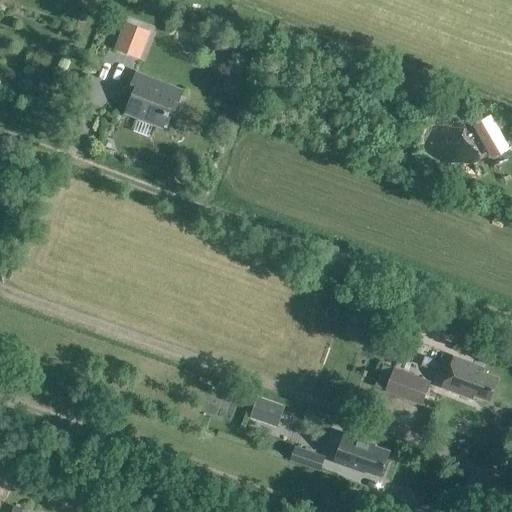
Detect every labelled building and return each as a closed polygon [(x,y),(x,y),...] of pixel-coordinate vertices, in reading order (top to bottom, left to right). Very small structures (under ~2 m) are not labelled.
[(113,50),(138,59),(148,32),(124,23),(113,50)] [(137,88),(128,113),(165,128),(173,106),(178,108),(184,91),(138,73),(133,87),(137,88)] [(381,299),(377,309),(398,317),(403,302),(383,294),(381,299)] [(400,320),(417,327),(423,311),(406,305),(400,320)] [(463,323),(445,316),(439,333),(457,340),(463,323)] [(485,370),(457,360),(452,358),(440,392),(475,404),(476,401),(487,405),(497,378),(484,374),(485,370)] [(382,391),(421,405),(429,381),(390,367),(382,391)] [(248,418),(275,428),(284,404),(257,394),(248,418)] [(375,448),(375,446),(346,435),(336,464),(365,474),(366,472),(381,478),(390,453),(375,448)] [(320,471),(325,458),(297,448),(292,461),(320,471)]
